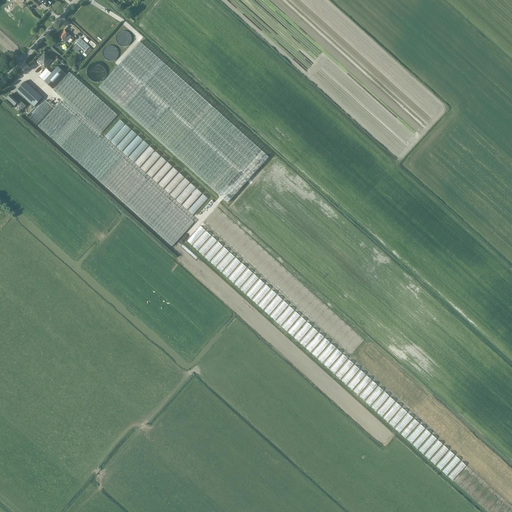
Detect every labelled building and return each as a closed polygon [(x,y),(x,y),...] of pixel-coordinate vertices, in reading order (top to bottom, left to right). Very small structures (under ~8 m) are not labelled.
[(65,43),(71,37),(69,34),(65,30),(59,37),(60,38),(60,39),(62,41),(63,41),(65,43)] [(84,53),(89,47),(80,39),(75,45),(84,53)] [(140,42),(99,88),(227,203),(268,157),(140,42)] [(89,47),(84,53),(87,56),(92,50),(89,47)] [(44,53),(41,56),(37,61),(44,69),(52,60),(44,53)] [(52,89),(66,74),(58,67),(51,74),(46,69),(39,77),(52,89)] [(101,134),(117,115),(83,85),(69,73),(53,90),(101,134)] [(24,82),(16,90),(24,98),(32,89),(24,82)] [(23,110),(25,107),(26,106),(20,100),(18,102),(11,95),(7,99),(15,106),(16,104),(23,110)] [(43,98),(27,116),(37,125),(53,107),(43,98)] [(38,126),(52,139),(172,247),(194,222),(60,102),(38,126)] [(209,199),(119,119),(104,135),(194,215),(209,199)] [(214,207),(200,222),(205,226),(219,211),(214,207)] [(207,228),(212,232),(224,216),(219,212),(207,228)] [(212,233),(216,236),(230,222),(226,218),(212,233)] [(231,222),(219,239),(223,242),(235,225),(231,222)] [(466,465),(200,226),(186,241),(452,481),(466,465)] [(238,228),(224,243),(228,247),(242,232),(238,228)] [(234,252),(248,237),(244,234),(230,248),(234,252)] [(236,254),(241,258),(254,243),(249,239),(236,254)] [(246,263),(260,248),(256,245),(242,259),(246,263)] [(252,268),(265,254),(262,250),(248,264),(252,268)] [(259,274),(271,258),(266,255),(255,271),(259,274)] [(260,275),(264,279),(277,264),(273,261),(260,275)] [(279,266),(266,281),(270,285),(283,270),(279,266)] [(276,290),(289,275),(286,272),(272,286),(276,290)] [(283,295),(295,279),(290,276),(278,292),(283,295)] [(297,282),(284,296),(288,300),(301,286),(297,282)] [(293,306),(307,291),(303,287),(289,302),(293,306)] [(299,311),(313,296),(309,293),(295,307),(299,311)] [(315,298),(301,313),(305,317),(319,302),(315,298)] [(321,303),(307,318),(311,322),(325,307),(321,303)] [(327,309),(313,323),(317,327),(331,313),(327,309)] [(333,314),(319,329),(323,333),(337,318),(333,314)] [(329,338),(343,324),(339,320),(325,334),(329,338)] [(331,340),(335,344),(348,328),(344,324),(331,340)] [(350,330),(337,345),(341,349),(355,334),(350,330)] [(343,350),(347,354),(361,339),(357,336),(343,350)]
